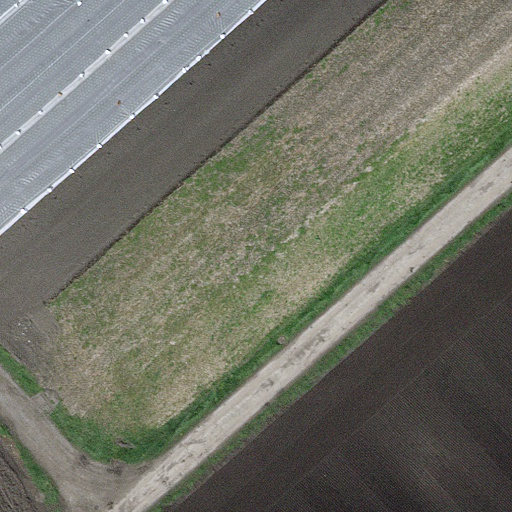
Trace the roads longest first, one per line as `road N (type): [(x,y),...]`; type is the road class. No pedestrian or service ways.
road 1 (track): [(125,511),(511,171)]
road 2 (track): [(103,511),(0,392)]
